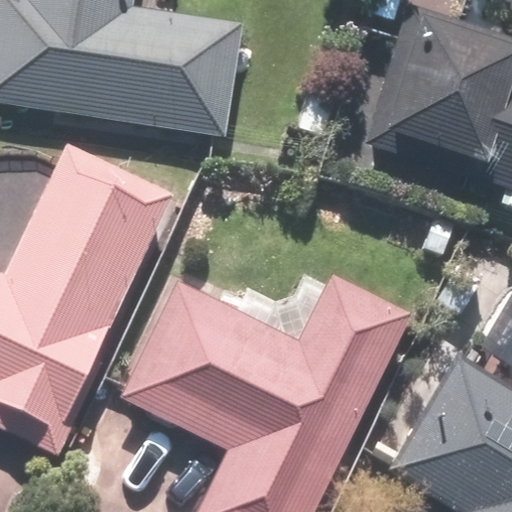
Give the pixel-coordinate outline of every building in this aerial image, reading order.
[(0,0),(0,108),(226,145),(245,31),(133,13),(135,0),(0,0)] [(511,36),(406,3),(356,165),(408,182),(417,154),(504,181),(497,205),(511,210),(511,36)] [(173,205),(65,152),(3,279),(0,277),(0,440),(53,467),(76,421),(68,418),(173,205)] [(296,349),(173,288),(116,403),(223,455),(194,511),(318,511),(413,319),(330,278),(296,349)] [(511,302),(475,356),(511,382),(511,302)] [(511,511),(511,394),(452,360),(390,467),(466,511),(511,511)]
